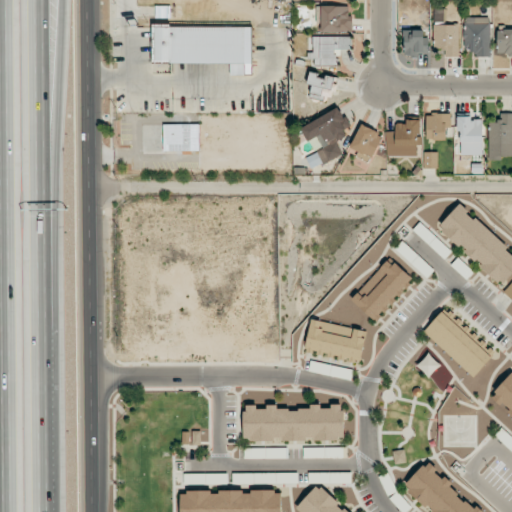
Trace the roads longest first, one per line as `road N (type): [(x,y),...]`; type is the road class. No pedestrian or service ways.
road 1 (motorway): [(0,0),(4,511)]
road 2 (secondary): [(93,511),(90,0)]
road 3 (motorway): [(48,511),(46,0)]
road 4 (residential): [(91,189),(511,188)]
road 5 (residential): [(511,336),(469,297),(440,293),(388,346),(365,394),(361,436),(364,469),(386,511)]
road 6 (residential): [(93,382),(273,381),(365,394)]
road 7 (motorway): [(48,243),(64,0)]
